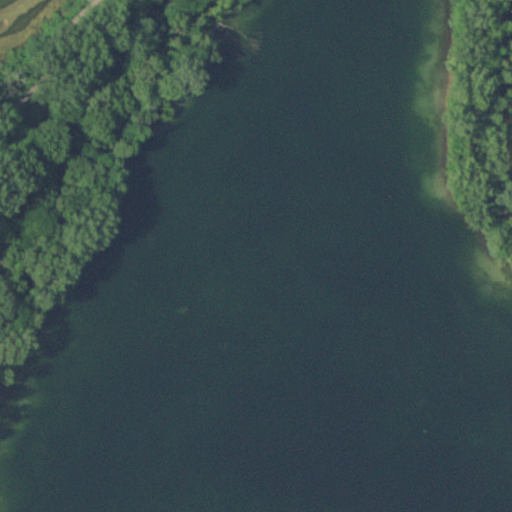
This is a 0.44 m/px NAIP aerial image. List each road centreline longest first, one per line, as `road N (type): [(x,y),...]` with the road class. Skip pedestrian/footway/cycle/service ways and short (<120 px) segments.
road 1 (track): [(203,0),(46,213),(0,294)]
road 2 (track): [(511,201),(488,169),(476,109),(475,0)]
